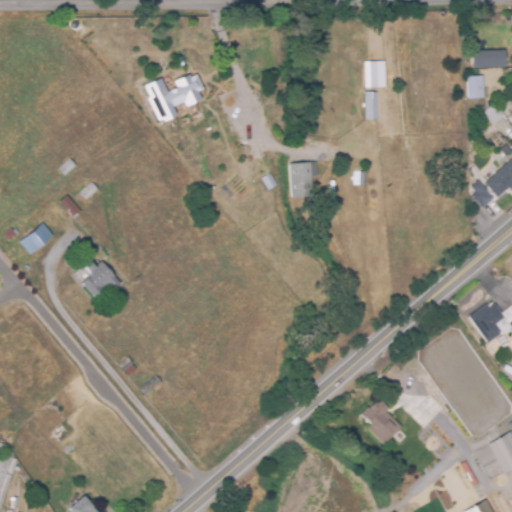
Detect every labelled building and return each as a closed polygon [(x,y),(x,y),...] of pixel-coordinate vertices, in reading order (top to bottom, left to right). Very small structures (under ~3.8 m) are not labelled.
[(207,68),(187,68),(187,61),(188,61),(188,43),(186,43),(186,37),(189,37),(189,32),(209,33),(209,39),(207,39),(207,68)] [(470,67),(470,52),(504,52),(504,67),(470,67)] [(364,90),(364,62),(376,62),(376,88),(372,90),(364,90)] [(187,76),(189,79),(194,76),(201,90),(196,93),(197,95),(200,100),(187,107),(184,102),(171,108),(176,117),(162,124),(143,87),(157,80),(159,79),(166,94),(178,88),(175,82),(187,76)] [(466,99),(465,77),(482,76),(483,99),(466,99)] [(377,120),(364,120),(364,93),(377,93),(377,120)] [(492,125),(481,113),(493,103),(503,116),(492,125)] [(496,198),(483,183),(484,182),(482,180),(486,178),(487,179),(511,157),(511,189),(510,191),(507,188),(496,198)] [(63,177),(57,169),(68,159),(75,167),(63,177)] [(291,199),(288,164),(315,162),(316,177),(311,177),(312,197),(291,199)] [(363,185),(352,185),(353,172),(364,173),(363,185)] [(261,180),(270,175),(276,186),(267,191),(261,180)] [(481,209),(471,196),(474,193),(469,187),(477,180),(493,199),(481,209)] [(84,201),(77,194),(90,183),(97,190),(84,201)] [(71,223),(59,209),(62,206),(58,202),(65,196),(79,212),(76,215),(77,217),(71,223)] [(18,242),(41,223),(52,236),(28,255),(18,242)] [(8,241),(3,234),(9,229),(11,231),(14,228),(18,233),(8,241)] [(93,298),(81,283),(90,275),(83,267),(89,262),(94,268),(100,262),(119,284),(112,290),(108,286),(93,298)] [(487,344),(467,318),(484,305),(487,309),(493,304),(504,318),(495,325),(501,333),(487,344)] [(502,349),(497,339),(503,336),(508,345),(502,349)] [(127,377),(117,365),(127,357),(132,363),(131,364),(135,370),(127,377)] [(144,397),(137,389),(154,376),(160,383),(144,397)] [(383,446),(365,429),(369,425),(359,415),(366,407),(367,408),(374,401),(376,403),(378,400),(387,409),(385,412),(401,427),(383,446)] [(438,456),(421,437),(443,416),(452,426),(441,437),(449,446),(438,456)] [(60,444),(50,433),(64,420),(74,431),(60,444)] [(511,469),(503,475),(486,445),(509,432),(511,437),(511,469)] [(0,511),(0,444),(7,447),(12,454),(11,458),(17,460),(0,511)] [(69,511),(67,509),(82,497),(94,511),(69,511)] [(460,511),(490,511),(485,500),(460,510),(460,511)]
